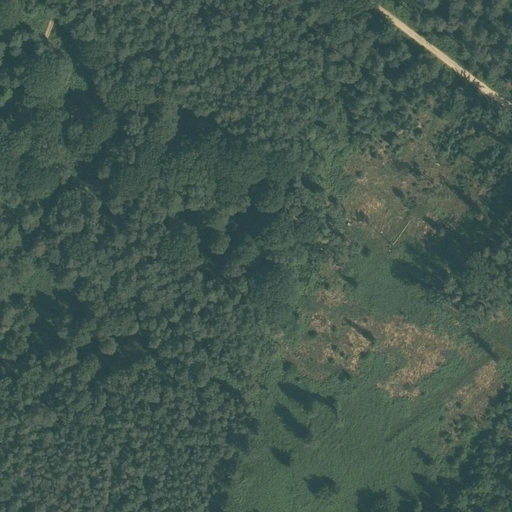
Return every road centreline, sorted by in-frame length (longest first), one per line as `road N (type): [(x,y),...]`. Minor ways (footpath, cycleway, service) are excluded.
road 1 (track): [(511,110),(365,0)]
road 2 (track): [(0,166),(58,0)]
